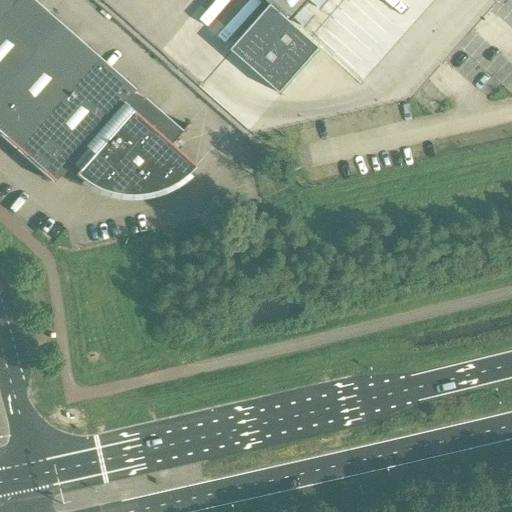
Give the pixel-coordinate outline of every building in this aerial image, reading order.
[(0,0),(0,17),(15,0),(0,0)] [(31,0),(15,0),(0,17),(0,93),(60,26),(31,0)] [(264,0),(272,6),(272,7),(232,52),(281,96),(322,50),(320,48),(319,47),(294,25),(292,23),(312,0),(264,0)] [(60,26),(0,93),(0,135),(17,151),(98,59),(60,26)] [(135,92),(98,59),(17,151),(55,184),(74,162),(132,96),(135,92)] [(140,102),(132,96),(74,162),(81,169),(77,173),(85,179),(91,183),(97,186),(103,189),(109,191),(116,192),(123,193),(129,194),(136,194),(143,193),(149,192),(156,190),(162,187),(168,185),(174,181),(180,177),(185,173),(192,166),(170,147),(182,133),(143,99),(140,102)]
